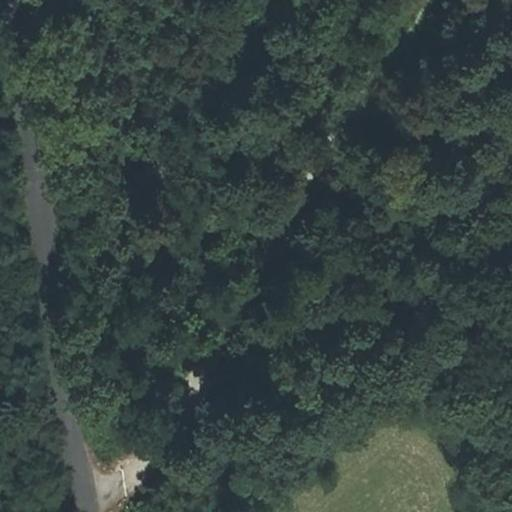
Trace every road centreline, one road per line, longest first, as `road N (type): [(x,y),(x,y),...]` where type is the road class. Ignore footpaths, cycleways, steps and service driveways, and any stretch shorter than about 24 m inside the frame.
road 1 (unclassified): [(13,0),(87,511)]
road 2 (track): [(180,0),(141,346),(153,373),(181,399)]
